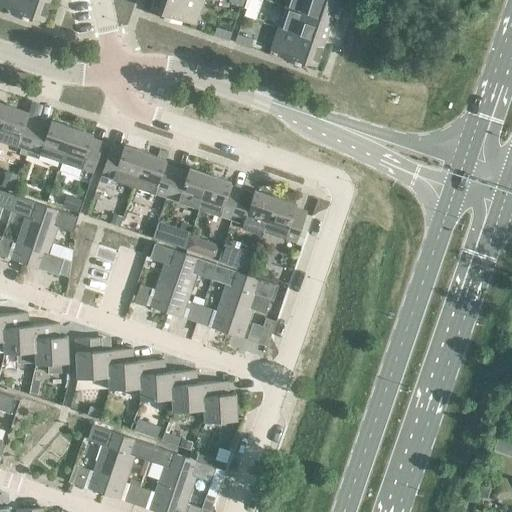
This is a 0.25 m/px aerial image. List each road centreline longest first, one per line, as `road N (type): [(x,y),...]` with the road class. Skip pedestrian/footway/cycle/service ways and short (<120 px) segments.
road 1 (residential): [(275,380),(339,185),(329,172),(179,124),(151,91)]
road 2 (secondary): [(453,187),(341,511)]
road 3 (secondary): [(397,511),(502,206)]
road 4 (residential): [(275,380),(0,283)]
road 5 (unclassified): [(307,116),(186,78),(151,91)]
road 6 (unclassified): [(307,116),(453,187)]
road 7 (unclassified): [(463,160),(307,116)]
road 8 (secondary): [(511,20),(463,160)]
road 9 (residential): [(227,511),(275,380)]
